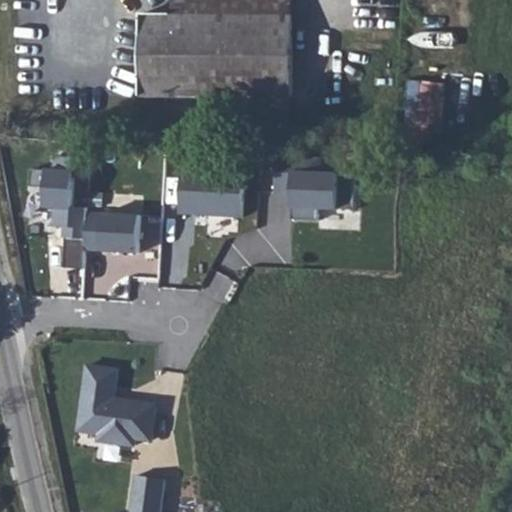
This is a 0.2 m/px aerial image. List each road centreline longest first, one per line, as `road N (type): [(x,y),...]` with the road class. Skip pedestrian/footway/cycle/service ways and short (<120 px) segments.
road 1 (residential): [(0,323),(77,313),(197,324)]
road 2 (tertiary): [(0,336),(37,511)]
road 3 (unknown): [(182,323),(281,212)]
